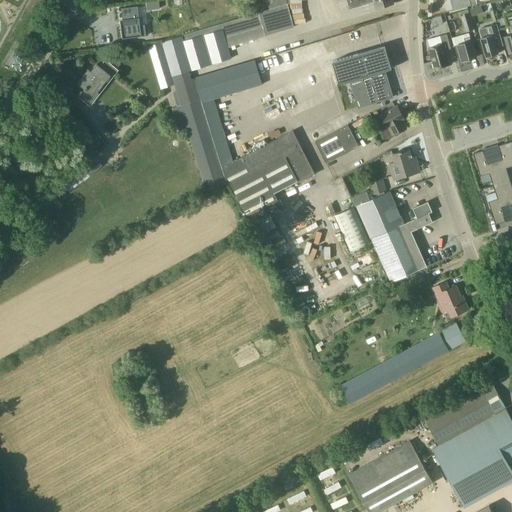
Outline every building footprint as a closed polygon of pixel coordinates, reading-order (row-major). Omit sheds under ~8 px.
[(214,98),(262,84),(255,60),(195,78),(193,70),(231,59),(228,47),(266,36),(266,35),(294,27),(288,4),(286,0),(267,0),(270,9),(259,12),(259,13),(182,36),(149,46),(161,88),(175,84),(176,86),(182,104),(180,105),(207,190),(227,183),(228,185),(230,185),(248,220),(281,202),(275,192),(314,171),(293,129),(244,155),(234,161),(214,98)] [(392,0),(346,0),(349,6),(353,8),(374,2),(376,9),(393,3),(392,0)] [(450,0),(453,11),(471,5),(469,0),(450,0)] [(137,7),(120,9),(122,26),(120,26),(121,40),(145,37),(144,26),(139,26),(137,7)] [(460,9),(462,16),(469,14),(467,7),(460,9)] [(433,24),(444,22),(442,14),(431,17),(433,24)] [(462,16),(461,16),(465,32),(474,29),(469,14),(462,16)] [(497,24),(486,27),(489,35),(481,38),(486,57),(499,53),(497,47),(503,46),(497,24)] [(469,33),(452,38),(454,45),(457,45),(462,61),(476,57),(469,33)] [(445,50),(451,49),(447,34),(428,40),(430,47),(429,48),(435,69),(449,65),(445,50)] [(382,60),(386,59),(382,47),(358,54),(363,71),(351,75),(360,107),(393,97),(382,60)] [(119,70),(105,60),(100,67),(97,64),(88,75),(85,73),(78,83),(86,90),(80,97),(91,106),(119,70)] [(116,60),(112,65),(116,68),(117,69),(121,64),(116,60)] [(402,120),(403,119),(399,113),(401,112),(397,106),(381,115),(376,117),(382,127),(380,131),(385,139),(392,135),(406,127),(402,120)] [(372,116),(366,120),(369,125),(375,121),(372,116)] [(349,124),(316,140),(326,162),(359,145),(349,124)] [(501,153),(493,155),(502,183),(510,181),(506,168),(511,166),(511,155),(508,143),(498,146),(501,153)] [(417,162),(414,163),(409,149),(392,154),(395,162),(389,164),(394,179),(420,171),(417,162)] [(502,183),(493,155),(485,158),(483,151),(473,154),(480,176),(489,173),(493,186),(502,183)] [(62,183),(69,191),(102,165),(96,156),(62,183)] [(382,179),(370,182),(374,198),(386,192),(382,179)] [(511,186),(510,181),(502,183),(511,212),(511,211),(511,186)] [(503,214),(511,212),(502,183),(493,186),(497,199),(488,202),(495,224),(505,221),(503,214)] [(355,206),(356,206),(370,200),(366,191),(351,198),(355,206)] [(389,191),(386,192),(374,198),(370,200),(356,206),(371,238),(404,224),(389,191)] [(353,206),(334,215),(350,251),(370,243),(353,206)] [(412,231),(433,222),(429,213),(404,224),(371,238),(391,282),(427,266),(412,231)] [(270,215),(255,222),(261,235),(276,227),(270,215)] [(463,295),(461,296),(456,285),(449,289),(446,282),(433,287),(438,299),(443,297),(451,316),(468,309),(463,295)] [(466,341),(456,323),(340,385),(350,403),(466,341)] [(322,350),(320,347),(323,345),(322,342),(315,345),(318,352),(321,350),(322,350)] [(427,422),(434,434),(438,443),(495,412),(505,407),(493,385),(483,391),(473,396),(427,422)] [(511,468),(509,463),(511,461),(511,418),(506,408),(432,448),(464,507),(511,480),(511,468)] [(349,474),(369,511),(378,511),(433,482),(410,440),(349,474)] [(320,478),(335,471),(333,467),(317,474),(320,478)] [(339,481),(324,489),(327,494),(341,486),(339,481)] [(304,490),(287,497),(290,503),(307,495),(304,490)] [(333,508),(348,502),(346,496),(331,503),(333,508)] [(278,503),(262,511),(273,511),(281,509),(278,503)]
